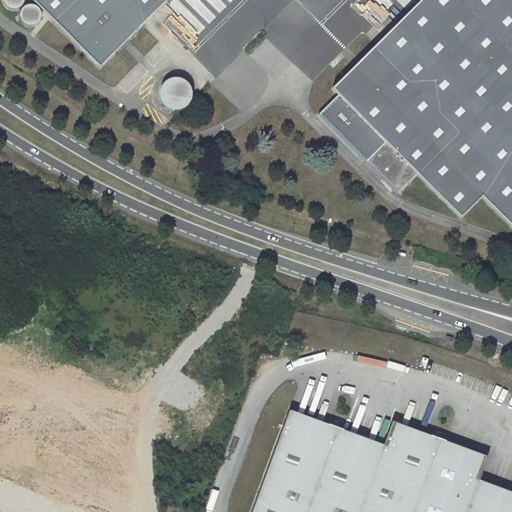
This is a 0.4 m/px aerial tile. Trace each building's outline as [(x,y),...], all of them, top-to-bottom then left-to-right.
[(169,0),(0,0),(1,0),(26,0),(98,71),(169,0)] [(1,0),(1,1),(1,5),(2,8),(4,10),(7,13),(10,14),(15,13),(17,13),(20,10),(21,8),(23,4),(22,0),(1,0)] [(511,0),(420,0),(332,89),(338,95),(318,115),(396,195),(417,174),(460,218),(482,197),(511,227),(511,0)] [(32,9),(28,8),(27,8),(24,9),(22,10),(20,12),(18,16),(18,21),(18,23),(20,26),(23,28),(28,29),(31,29),(32,29),(36,26),(38,24),(39,19),(38,16),(37,13),(35,11),(32,9)] [(165,112),(195,107),(190,78),(160,84),(165,112)] [(326,431),(328,425),(289,410),(287,416),(326,431)] [(511,511),(511,498),(471,484),(480,461),(443,447),(446,442),(431,436),(429,442),(396,429),(387,453),(341,436),(343,431),(328,425),(326,431),(287,416),(251,511),(511,511)] [(384,446),(343,431),(341,436),(387,453),(396,429),(429,442),(431,436),(393,422),(384,446)] [(443,447),(480,461),(471,484),(511,498),(511,492),(479,480),(487,457),(446,442),(443,447)]
